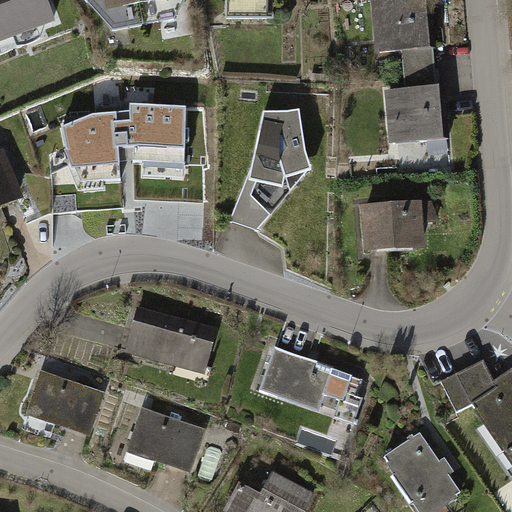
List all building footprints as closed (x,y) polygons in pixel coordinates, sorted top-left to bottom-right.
[(0,0),(0,45),(59,24),(51,2),(55,0),(0,0)] [(108,0),(111,14),(180,2),(179,0),(108,0)] [(223,0),(224,28),(268,27),(267,0),(223,0)] [(427,0),(370,0),(375,53),(399,51),(402,90),(383,92),(387,144),(440,140),(436,87),(428,3),(427,0)] [(90,114),(60,127),(66,149),(63,150),(70,168),(74,168),(80,182),(118,179),(116,147),(124,147),(133,147),(133,160),(182,163),(184,106),(127,103),(127,111),(90,114)] [(303,148),(300,115),(289,117),(264,117),(251,174),(230,224),(258,232),(289,194),(310,168),(303,148)] [(0,206),(24,197),(6,151),(0,153),(0,206)] [(418,201),(363,206),(368,254),(422,249),(418,201)] [(220,333),(143,310),(130,351),(208,374),(220,333)] [(366,378),(274,349),(261,390),(353,420),(366,378)] [(479,360),(442,380),(456,412),(472,403),(511,464),(511,378),(507,370),(489,380),(479,360)] [(108,394),(44,373),(30,415),(94,436),(108,394)] [(206,429),(143,409),(129,453),(192,473),(206,429)] [(421,433),(385,456),(420,511),(437,511),(461,497),(421,433)] [(301,511),(315,484),(279,467),(265,496),(239,484),(225,511),(301,511)]
